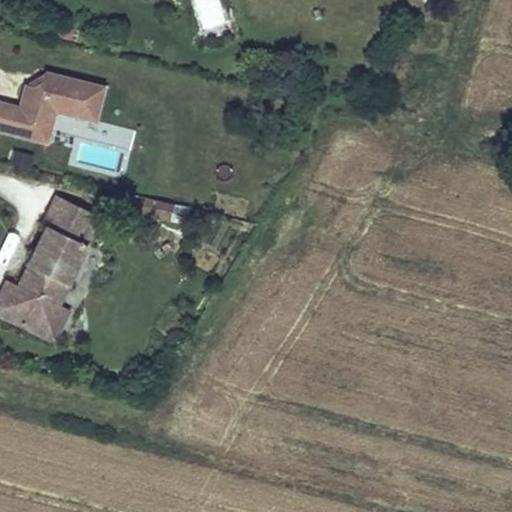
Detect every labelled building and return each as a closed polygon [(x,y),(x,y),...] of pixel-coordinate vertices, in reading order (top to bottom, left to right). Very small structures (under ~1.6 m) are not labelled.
[(98,121),(106,87),(47,73),(45,84),(38,86),(27,84),(21,108),(0,102),(0,130),(49,142),(56,111),(98,121)] [(45,84),(47,73),(27,84),(38,86),(45,84)] [(34,155),(13,150),(9,163),(30,169),(34,155)] [(175,204),(145,197),(140,214),(171,221),(175,204)] [(0,315),(24,327),(39,297),(58,306),(101,219),(58,198),(44,225),(48,227),(20,287),(8,281),(0,297),(0,315)] [(69,312),(39,297),(24,327),(54,342),(69,312)]
